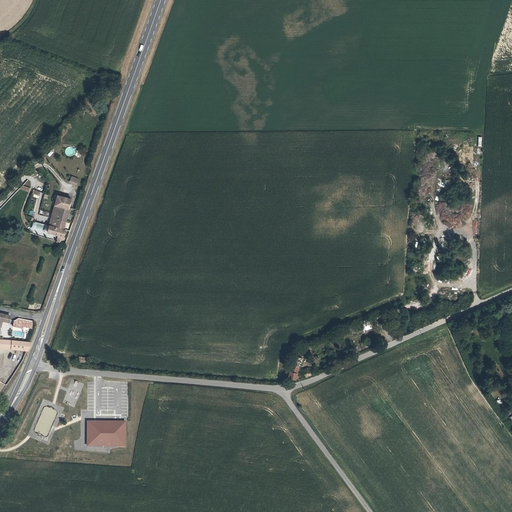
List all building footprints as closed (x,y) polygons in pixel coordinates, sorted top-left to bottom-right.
[(64,153),(71,156),(75,149),(68,146),(64,153)] [(76,185),(78,178),(71,176),(69,183),(76,185)] [(39,198),(41,192),(34,189),(31,196),(39,198)] [(71,199),(57,195),(51,218),(51,219),(57,220),(57,219),(65,221),(71,199)] [(57,220),(51,219),(47,232),(58,235),(57,241),(61,243),(65,229),(63,229),(65,221),(57,219),(57,220)] [(33,221),(32,227),(45,230),(46,224),(33,221)] [(8,323),(10,317),(0,314),(0,340),(2,340),(2,338),(0,338),(0,326),(1,321),(8,323)] [(14,321),(14,327),(23,328),(23,325),(32,327),(33,321),(19,318),(18,319),(14,321)] [(2,340),(0,340),(0,348),(10,349),(11,341),(2,340)] [(29,343),(11,341),(10,349),(27,351),(30,343),(29,343)] [(291,366),(288,376),(295,378),(301,357),(292,355),(290,365),(291,366)] [(126,421),(88,421),(88,446),(118,446),(126,446),(126,421)]
